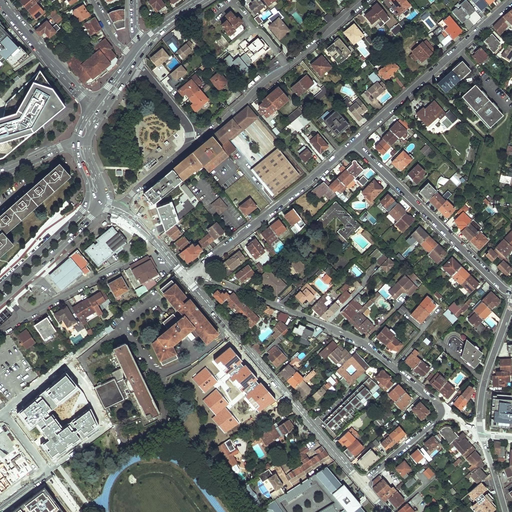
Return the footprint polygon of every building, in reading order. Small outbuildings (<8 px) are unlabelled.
[(22,0),(20,2),(28,11),(37,4),(36,3),(39,1),(38,0),(22,0)] [(151,0),(148,2),(157,13),(159,12),(161,14),(168,9),(160,0),(151,0)] [(259,0),(253,0),(247,5),(255,15),(265,7),(259,0)] [(411,5),(406,0),(389,0),(390,1),(389,2),(392,6),(391,7),(399,16),(402,13),(406,16),(410,13),(407,9),(411,5)] [(475,10),(466,0),(464,0),(459,4),(461,7),(457,10),(456,8),(452,11),(462,22),(466,19),(464,17),(468,14),(469,15),(475,10)] [(470,0),(481,12),(488,6),(482,0),(470,0)] [(373,8),(365,15),(372,24),(380,17),(383,19),(387,15),(377,3),(372,7),(373,8)] [(28,11),(36,20),(44,13),(37,4),(28,11)] [(73,12),(79,22),(89,16),(83,5),(73,12)] [(117,29),(124,27),(124,9),(120,9),(112,12),(108,14),(117,29)] [(427,9),(419,16),(423,21),(431,14),(427,9)] [(501,34),(511,23),(511,9),(493,26),(501,34)] [(50,15),(58,24),(63,20),(56,10),(50,15)] [(279,38),(288,31),(280,20),(283,17),(278,11),(268,18),(272,24),(269,27),(279,38)] [(239,17),(237,17),(235,19),(230,12),(225,16),(228,19),(221,25),(222,27),(221,27),(221,29),(223,30),(224,29),(229,35),(231,33),(232,34),(234,32),(233,31),(235,30),(234,29),(239,24),(238,23),(241,21),(240,19),(239,17)] [(328,23),(334,18),(329,12),(324,16),(324,18),(328,23)] [(372,24),(365,15),(363,17),(373,28),(383,19),(380,17),(372,24)] [(254,19),(259,25),(263,22),(257,16),(254,19)] [(461,31),(449,16),(439,24),(444,30),(452,39),(461,31)] [(84,25),(85,28),(86,27),(87,29),(84,30),(85,32),(98,24),(95,19),(84,25)] [(399,24),(404,28),(408,25),(404,20),(399,24)] [(47,22),(36,31),(40,36),(41,35),(45,39),(48,36),(50,35),(51,37),(60,29),(57,25),(52,28),(47,22)] [(5,28),(1,23),(0,24),(0,64),(6,59),(8,58),(14,64),(15,65),(22,58),(22,59),(26,55),(27,54),(20,46),(18,48),(15,45),(11,40),(12,38),(4,29),(5,28)] [(353,45),(365,36),(354,23),(343,32),(353,45)] [(399,23),(390,31),(395,36),(404,28),(399,24),(399,23)] [(88,33),(90,36),(101,30),(98,24),(85,32),(85,33),(88,31),(89,33),(88,33)] [(452,39),(444,30),(439,24),(436,26),(439,30),(441,32),(436,37),(444,46),(452,39)] [(507,34),(506,33),(502,37),(505,40),(511,33),(509,31),(507,34)] [(501,43),(492,34),(485,40),(490,46),(489,47),(494,52),(499,47),(498,46),(501,43)] [(276,55),(281,52),(269,36),(265,40),(276,55)] [(339,38),(326,49),(338,63),(351,52),(348,49),(339,38)] [(62,39),(51,49),(53,51),(64,42),(62,39)] [(426,39),(408,54),(414,61),(419,57),(421,60),(435,49),(426,39)] [(118,60),(110,49),(111,48),(105,41),(101,44),(97,40),(95,42),(93,40),(91,42),(99,52),(94,56),(93,55),(88,60),(88,61),(83,65),(75,55),(67,61),(84,82),(92,76),(93,77),(97,74),(105,67),(108,71),(116,65),(118,60)] [(189,40),(177,51),(182,58),(192,50),(192,44),(189,40)] [(377,51),(380,48),(373,41),(370,44),(377,51)] [(511,45),(510,45),(502,56),(510,60),(511,56),(511,45)] [(489,57),(481,48),(473,55),(481,64),(489,57)] [(161,49),(151,59),(158,66),(168,57),(161,49)] [(313,58),(315,61),(322,56),(320,53),(313,58)] [(361,64),(364,61),(359,55),(355,58),(361,64)] [(315,61),(311,65),(321,76),(331,67),(322,56),(315,61)] [(8,58),(6,59),(12,66),(14,64),(8,58)] [(379,71),(387,81),(391,78),(393,78),(397,75),(394,72),(399,68),(392,60),(390,61),(389,60),(386,60),(384,61),(382,60),(382,63),(380,65),(383,68),(379,71)] [(470,70),(462,61),(452,70),(460,79),(470,70)] [(105,67),(97,74),(100,78),(108,71),(105,67)] [(452,70),(438,83),(446,92),(460,79),(452,70)] [(61,108),(40,71),(6,103),(3,117),(0,118),(0,158),(3,158),(61,108)] [(385,85),(374,71),(368,77),(374,84),(361,95),(368,104),(385,91),(383,88),(385,85)] [(218,72),(210,79),(219,90),(224,86),(222,85),(227,82),(218,72)] [(186,84),(191,80),(191,81),(197,76),(195,74),(185,82),(186,84)] [(312,81),(307,75),(299,82),(306,89),(308,92),(309,91),(308,88),(310,86),(312,89),(318,84),(314,80),(312,81)] [(161,82),(163,85),(170,79),(167,76),(161,82)] [(185,93),(189,99),(199,90),(197,88),(203,83),(197,76),(191,81),(191,80),(186,84),(178,90),(182,95),(185,93)] [(292,88),(299,96),(305,91),(306,89),(299,82),(292,88)] [(475,85),(461,97),(490,127),(502,115),(496,109),(494,107),(495,106),(497,105),(496,103),(495,103),(494,104),(493,105),(491,103),(486,97),(484,95),(485,94),(486,93),(485,91),(484,92),(482,93),(480,91),(475,85)] [(321,88),(323,91),(313,98),(316,102),(329,91),(324,86),(321,88)] [(289,99),(279,87),(267,97),(277,108),(278,109),(289,99)] [(195,110),(208,100),(199,90),(189,99),(193,103),(191,105),(195,110)] [(269,116),(269,114),(277,108),(267,97),(263,101),(264,102),(260,105),(260,107),(260,108),(267,116),(269,116)] [(349,110),(350,110),(357,119),(361,116),(359,114),(363,111),(364,112),(368,109),(359,98),(355,102),(355,103),(354,104),(351,101),(347,97),(339,104),(345,110),(349,107),(350,108),(349,108),(349,109),(349,110)] [(426,105),(417,114),(428,125),(444,110),(435,101),(428,107),(426,105)] [(243,129),(257,117),(247,106),(234,117),(236,119),(234,121),(240,129),(242,127),(243,129)] [(299,117),(304,113),(299,107),(286,119),(290,124),(295,120),(299,117)] [(331,131),(336,135),(349,123),(345,119),(344,119),(335,110),(330,115),(327,112),(321,117),(328,125),(332,130),(331,131)] [(299,117),(305,124),(310,120),(304,113),(299,117)] [(299,117),(295,120),(302,127),(305,124),(299,117)] [(409,126),(401,118),(398,121),(406,129),(409,126)] [(302,127),(295,120),(290,124),(295,129),(297,131),(302,127)] [(234,121),(233,121),(229,125),(235,132),(234,133),(236,135),(243,129),(242,127),(240,129),(234,121)] [(406,129),(398,121),(390,129),(398,137),(399,137),(406,129)] [(288,128),(292,132),(295,129),(290,124),(286,128),(287,129),(288,128)] [(230,136),(235,132),(229,125),(225,128),(224,126),(220,130),(221,131),(213,137),(228,155),(235,149),(226,138),(229,136),(230,136)] [(383,139),(390,145),(398,137),(390,129),(383,138),(383,139)] [(317,134),(310,140),(320,152),(327,146),(317,134)] [(192,152),(194,154),(203,165),(209,172),(229,156),(228,155),(213,137),(212,136),(192,152)] [(376,147),(383,154),(390,145),(383,139),(376,147)] [(304,146),(298,151),(300,154),(299,155),(305,162),(312,155),(304,146)] [(300,174),(278,147),(251,169),(272,196),(300,174)] [(426,155),(432,149),(429,147),(424,153),(426,155)] [(196,171),(203,165),(194,154),(193,155),(174,170),(183,180),(186,177),(190,173),(189,171),(190,170),(191,173),(195,169),(196,171)] [(400,154),(392,162),(396,166),(397,164),(402,168),(408,162),(405,158),(400,154)] [(353,163),(347,168),(355,177),(364,169),(356,161),(356,160),(354,159),(352,161),(353,163)] [(425,171),(418,164),(414,167),(421,174),(425,171)] [(0,229),(2,233),(4,234),(69,177),(59,165),(55,168),(50,172),(37,184),(19,199),(4,213),(0,216),(0,229)] [(339,168),(343,172),(337,178),(344,184),(349,189),(358,180),(355,177),(347,168),(343,165),(339,168)] [(414,167),(407,175),(416,184),(423,176),(421,174),(414,167)] [(172,169),(144,194),(153,205),(182,180),(174,171),(172,169)] [(366,175),(369,178),(374,173),(371,170),(366,175)] [(501,173),(499,180),(509,182),(511,176),(507,175),(503,174),(501,173)] [(358,180),(363,185),(368,180),(363,175),(358,180)] [(440,179),(438,183),(444,185),(449,179),(443,176),(442,179),(440,179)] [(336,188),(338,190),(344,184),(337,178),(331,184),(329,186),(333,191),(336,188)] [(382,189),(374,180),(362,192),(366,196),(371,201),(372,199),(382,189)] [(324,192),(331,199),(336,194),(333,191),(329,186),(323,181),(308,194),(310,196),(315,191),(320,196),(324,192)] [(429,181),(420,190),(429,199),(437,191),(438,190),(429,181)] [(178,186),(192,202),(196,198),(183,182),(178,186)] [(437,191),(429,199),(436,206),(438,205),(439,206),(446,200),(437,191)] [(385,206),(384,207),(388,211),(397,203),(387,194),(380,201),(385,206)] [(375,202),(372,199),(371,201),(366,196),(365,197),(368,201),(368,202),(371,206),(375,202)] [(212,204),(219,213),(227,207),(220,198),(212,204)] [(257,206),(250,198),(240,206),(246,214),(257,206)] [(456,208),(446,199),(446,200),(439,206),(438,208),(447,217),(456,208)] [(335,201),(316,220),(322,226),(336,212),(349,225),(341,234),(347,240),(355,232),(360,225),(335,201)] [(165,232),(179,221),(172,202),(157,208),(165,232)] [(405,211),(397,203),(388,211),(397,220),(405,211)] [(460,215),(454,221),(458,225),(457,226),(462,231),(472,220),(465,213),(469,209),(465,204),(457,213),(460,215)] [(285,217),(291,225),(300,218),(293,208),(288,212),(289,213),(285,217)] [(403,231),(413,219),(405,211),(397,220),(394,223),(403,231)] [(336,212),(322,226),(324,228),(336,217),(344,225),(338,231),(341,234),(349,225),(336,212)] [(359,217),(361,221),(368,216),(366,212),(359,217)] [(371,214),(367,218),(373,225),(377,222),(371,214)] [(462,231),(461,232),(470,241),(480,231),(482,228),(473,219),(472,220),(462,231)] [(286,229),(279,220),(275,222),(276,223),(271,228),(277,236),(282,232),(286,229)] [(207,230),(210,232),(207,234),(213,241),(224,232),(216,223),(207,230)] [(175,225),(166,232),(173,240),(184,231),(180,227),(178,229),(175,225)] [(92,245),(84,252),(98,267),(106,260),(105,258),(108,255),(109,257),(125,244),(124,242),(116,233),(110,227),(97,239),(95,241),(97,244),(94,246),(92,245)] [(420,243),(428,235),(419,227),(411,234),(420,243)] [(261,233),(272,247),(280,240),(277,236),(271,228),(266,232),(265,230),(261,233)] [(374,244),(368,237),(370,235),(366,231),(362,235),(373,245),(374,244)] [(479,251),(490,240),(480,231),(470,241),(479,251)] [(116,233),(124,242),(126,240),(118,232),(116,233)] [(0,254),(12,244),(4,234),(2,233),(0,234),(0,254)] [(207,234),(198,242),(204,248),(213,241),(207,234)] [(376,242),(370,235),(368,237),(374,244),(376,242)] [(428,235),(420,243),(429,252),(437,244),(428,235)] [(178,247),(179,246),(182,251),(192,243),(189,239),(188,240),(184,236),(175,243),(178,247)] [(264,252),(254,238),(250,242),(251,243),(247,247),(256,258),(264,252)] [(511,252),(510,251),(511,248),(511,246),(504,239),(496,248),(506,257),(511,252)] [(197,244),(195,246),(192,243),(182,251),(181,253),(188,261),(202,250),(197,244)] [(438,262),(446,253),(437,244),(429,252),(428,253),(438,262)] [(506,257),(496,248),(493,250),(490,248),(488,250),(489,251),(486,254),(493,260),(498,255),(503,260),(498,265),(507,274),(511,269),(511,268),(503,260),(506,257)] [(77,250),(68,257),(69,258),(82,274),(84,276),(90,272),(85,266),(88,264),(77,250)] [(239,251),(220,266),(229,276),(233,272),(231,270),(245,258),(239,251)] [(382,253),(375,260),(381,266),(382,265),(387,270),(394,263),(388,257),(388,258),(382,253)] [(288,254),(281,261),(289,268),(290,267),(291,268),(290,269),(294,273),(301,267),(302,268),(305,265),(298,259),(296,262),(288,254)] [(159,273),(158,273),(153,265),(154,265),(148,255),(134,263),(134,265),(133,266),(142,282),(152,276),(154,279),(160,276),(159,273)] [(498,255),(493,260),(498,265),(503,260),(498,255)] [(452,257),(443,266),(453,275),(461,266),(452,257)] [(82,274),(69,258),(48,276),(61,291),(82,274)] [(405,264),(411,270),(414,268),(404,259),(402,261),(405,264)] [(249,265),(235,275),(238,279),(239,277),(242,281),(254,273),(249,265)] [(461,266),(453,275),(462,284),(469,276),(466,273),(467,272),(461,266)] [(301,267),(294,273),(296,275),(302,268),(301,267)] [(334,272),(328,267),(324,272),(326,273),(330,277),(334,272)] [(267,270),(261,277),(271,287),(270,288),(277,295),(287,285),(280,278),(279,280),(276,277),(271,272),(270,273),(267,270)] [(417,276),(412,271),(406,277),(405,276),(394,286),(396,287),(392,291),(397,297),(402,291),(405,292),(410,297),(418,288),(412,282),(417,276)] [(321,278),(327,283),(332,278),(330,277),(326,273),(321,278)] [(471,292),(479,283),(470,275),(469,276),(462,284),(471,292)] [(121,277),(108,283),(116,296),(128,289),(121,277)] [(271,287),(261,277),(259,279),(270,289),(270,288),(271,287)] [(177,354),(172,346),(194,328),(206,344),(219,333),(190,298),(184,303),(182,300),(187,296),(175,282),(174,283),(171,280),(160,289),(178,312),(179,312),(182,316),(178,320),(173,314),(162,322),(167,328),(150,343),(162,365),(177,357),(176,354),(177,354)] [(347,282),(340,288),(344,293),(347,289),(351,286),(347,282)] [(305,299),(306,298),(310,301),(314,296),(313,295),(316,292),(310,287),(307,283),(296,294),(297,295),(296,296),(302,302),(305,299)] [(143,285),(135,289),(139,296),(146,290),(143,285)] [(339,297),(344,302),(352,294),(347,289),(344,293),(339,297)] [(109,299),(103,290),(93,296),(98,305),(109,299)] [(217,291),(213,295),(222,303),(224,301),(229,296),(226,292),(224,294),(221,292),(218,290),(217,291)] [(250,308),(233,292),(229,296),(224,301),(241,317),(250,308)] [(350,320),(363,307),(357,301),(362,296),(359,293),(348,305),(341,312),(350,320)] [(499,301),(490,293),(482,301),(483,302),(490,309),(494,304),(496,306),(498,304),(499,303),(499,301)] [(327,300),(325,298),(327,295),(326,294),(312,308),(321,316),(329,308),(324,303),(327,300)] [(98,305),(93,296),(88,299),(96,311),(98,315),(102,313),(98,305)] [(420,323),(436,305),(433,303),(434,301),(428,296),(411,314),(420,323)] [(365,319),(360,314),(373,301),(371,298),(363,307),(350,320),(364,334),(374,323),(367,316),(365,319)] [(96,311),(88,299),(73,308),(80,320),(84,318),(96,311)] [(454,302),(460,309),(463,306),(456,300),(454,302)] [(481,300),(473,309),(474,311),(483,302),(482,301),(481,300)] [(448,308),(455,314),(457,312),(460,309),(454,302),(448,308)] [(483,302),(474,311),(483,319),(491,310),(490,309),(483,302)] [(468,305),(466,303),(463,306),(460,309),(463,311),(464,312),(470,306),(468,305)] [(261,309),(268,312),(270,306),(264,304),(261,309)] [(408,310),(403,305),(398,310),(403,315),(408,310)] [(67,306),(54,314),(59,322),(62,320),(62,319),(68,327),(77,322),(67,306)] [(327,320),(336,311),(334,308),(331,306),(329,308),(321,316),(327,320)] [(155,310),(159,315),(163,312),(158,307),(155,310)] [(251,326),(259,317),(250,308),(241,317),(251,326)] [(453,323),(458,318),(448,309),(443,314),(453,323)] [(474,328),(480,334),(486,327),(480,322),(483,319),(474,311),(469,316),(471,318),(469,320),(475,326),(474,328)] [(285,322),(288,315),(280,312),(277,320),(285,322)] [(56,330),(47,317),(42,320),(43,322),(36,327),(45,341),(50,338),(51,340),(54,338),(51,333),(56,330)] [(77,323),(77,322),(68,327),(62,319),(62,320),(69,331),(75,328),(73,325),(77,323)] [(287,328),(282,324),(278,328),(278,329),(282,333),(287,328)] [(295,334),(296,332),(302,334),(305,328),(306,326),(300,324),(299,327),(295,326),(292,332),(295,334)] [(385,327),(377,336),(387,345),(393,337),(395,335),(385,327)] [(311,330),(305,328),(302,334),(301,336),(299,342),(308,345),(310,343),(306,342),(307,339),(309,335),(312,336),(315,330),(311,329),(311,330)] [(416,328),(410,335),(413,337),(419,330),(416,328)] [(18,338),(26,349),(36,342),(28,331),(18,338)] [(281,334),(273,341),(276,345),(284,337),(281,334)] [(397,351),(402,344),(393,337),(387,345),(392,349),(391,350),(393,352),(395,352),(397,351)] [(482,353),(467,339),(465,343),(461,356),(474,367),(480,360),(478,358),(482,353)] [(333,340),(321,352),(326,358),(328,356),(338,346),(333,340)] [(277,348),(278,347),(276,345),(273,341),(266,349),(270,354),(269,355),(278,366),(286,359),(277,348)] [(125,342),(112,348),(121,368),(112,372),(124,399),(128,397),(127,394),(133,391),(147,420),(159,414),(125,342)] [(275,401),(261,383),(258,385),(255,381),(258,379),(245,364),(243,365),(241,363),(243,361),(230,345),(212,360),(258,415),(275,401)] [(258,345),(254,348),(260,354),(263,351),(258,345)] [(341,365),(350,357),(347,353),(348,353),(343,348),(341,350),(338,346),(328,356),(336,364),(337,363),(340,363),(341,365)] [(350,357),(341,365),(339,368),(336,370),(340,374),(346,380),(350,384),(363,372),(371,365),(364,358),(363,359),(361,357),(362,356),(357,350),(350,357)] [(414,350),(405,362),(414,369),(421,360),(416,356),(419,353),(414,350)] [(448,354),(444,351),(436,361),(439,364),(448,354)] [(290,367),(299,359),(297,356),(280,371),(288,379),(295,372),(290,367)] [(511,359),(500,359),(500,369),(500,371),(506,371),(510,370),(511,370),(511,359)] [(423,376),(430,368),(421,360),(414,369),(423,376)] [(218,381),(206,367),(192,378),(205,393),(218,381)] [(383,370),(382,369),(381,370),(380,370),(379,371),(379,372),(375,377),(375,378),(375,379),(380,383),(383,386),(389,380),(391,378),(385,372),(384,371),(384,370),(383,370)] [(311,390),(306,384),(316,374),(313,370),(303,379),(295,387),(304,397),(311,390)] [(434,370),(427,378),(430,381),(432,378),(434,380),(431,383),(439,390),(446,381),(449,379),(447,377),(445,380),(434,370)] [(303,379),(296,371),(295,372),(288,379),(295,387),(303,379)] [(346,380),(340,374),(339,375),(336,371),(333,373),(347,388),(350,385),(346,381),(346,380)] [(493,386),(504,386),(504,381),(507,381),(510,381),(510,375),(506,375),(504,375),(498,375),(493,376),(493,386)] [(312,396),(317,401),(335,384),(335,382),(333,380),(330,376),(329,377),(326,380),(328,382),(325,385),(325,384),(312,396)] [(369,377),(323,421),(332,430),(356,408),(357,409),(363,403),(360,400),(363,397),(366,400),(372,394),(369,391),(377,384),(369,377)] [(64,378),(16,416),(54,462),(100,425),(89,412),(63,433),(45,411),(73,389),(64,378)] [(14,389),(6,379),(0,383),(0,397),(1,399),(14,389)] [(109,406),(124,399),(114,379),(102,385),(101,381),(97,383),(99,386),(96,388),(108,413),(111,411),(109,406)] [(393,384),(389,380),(383,386),(380,383),(378,385),(385,391),(393,384)] [(448,397),(456,388),(446,381),(439,390),(448,397)] [(385,392),(395,402),(405,392),(395,382),(393,384),(385,391),(385,392)] [(475,389),(470,385),(462,394),(468,400),(471,396),(470,394),(475,389)] [(228,403),(216,389),(202,400),(215,415),(228,403)] [(408,401),(411,398),(405,392),(395,402),(394,403),(401,410),(410,402),(408,401)] [(468,400),(462,394),(455,403),(461,409),(469,400),(468,400)] [(511,396),(492,394),(489,427),(511,428),(511,407),(510,407),(511,396)] [(420,401),(415,405),(413,403),(407,408),(410,411),(412,409),(421,418),(427,413),(425,411),(427,409),(420,401)] [(238,421),(226,407),(212,419),(225,433),(238,421)] [(389,409),(373,423),(377,428),(393,413),(389,409)] [(370,413),(367,410),(359,417),(362,420),(370,413)] [(294,428),(289,419),(279,426),(283,431),(285,435),(294,428)] [(395,442),(406,433),(395,420),(392,423),(395,427),(388,433),(390,435),(395,442)] [(266,433),(263,435),(264,436),(279,426),(277,423),(264,431),(266,433)] [(0,494),(35,468),(1,424),(0,425),(0,494)] [(279,434),(283,431),(279,426),(264,436),(263,436),(268,443),(271,441),(271,442),(280,436),(279,434)] [(442,427),(438,431),(439,433),(443,438),(449,444),(451,443),(459,436),(452,428),(451,427),(450,427),(449,427),(448,426),(447,426),(446,426),(445,426),(444,427),(443,427),(442,427)] [(348,431),(341,438),(349,446),(356,439),(348,431)] [(465,438),(466,436),(463,432),(459,436),(451,443),(454,446),(462,455),(472,446),(465,438)] [(358,441),(362,437),(360,435),(356,439),(349,446),(344,451),(351,459),(364,446),(358,441)] [(388,446),(389,447),(395,442),(390,435),(381,443),(386,448),(388,446)] [(430,452),(439,444),(443,448),(444,447),(446,446),(441,440),(437,435),(434,437),(432,435),(423,444),(430,452)] [(237,463),(233,455),(238,452),(236,448),(235,448),(233,445),(229,447),(226,441),(225,442),(218,446),(234,473),(235,473),(237,473),(239,472),(240,469),(236,464),(237,463)] [(375,446),(376,447),(377,447),(373,441),(361,453),(364,456),(359,461),(365,468),(377,456),(371,449),(375,446)] [(500,442),(494,441),(494,454),(497,454),(504,454),(504,446),(500,446),(500,442)] [(305,462),(310,459),(305,452),(309,449),(307,445),(298,451),(305,462)] [(475,450),(476,449),(472,446),(462,455),(471,465),(468,468),(470,472),(482,462),(482,461),(481,459),(482,458),(475,450)] [(432,458),(427,452),(422,447),(419,449),(418,448),(410,455),(416,462),(424,455),(429,461),(432,458)] [(305,462),(286,475),(289,480),(329,453),(325,449),(318,454),(310,459),(305,462)] [(459,458),(453,464),(455,467),(462,460),(459,458)] [(411,468),(404,460),(396,468),(404,478),(409,474),(407,472),(411,468)] [(485,465),(482,462),(470,472),(466,476),(468,478),(471,475),(479,484),(481,483),(487,476),(480,469),(485,465)] [(326,466),(310,477),(312,481),(316,478),(336,502),(333,505),(335,508),(340,504),(352,494),(344,484),(343,485),(326,466)] [(435,474),(429,467),(423,472),(429,479),(435,474)] [(276,473),(273,475),(269,469),(258,475),(262,482),(268,479),(275,491),(270,494),(274,500),(281,496),(284,493),(281,488),(284,486),(276,473)] [(392,485),(391,487),(380,475),(373,481),(373,487),(379,495),(385,502),(388,499),(396,491),(404,484),(403,482),(397,487),(395,489),(392,485)] [(281,496),(283,500),(312,481),(310,477),(284,493),(281,496)] [(413,477),(405,484),(408,488),(416,481),(413,477)] [(257,511),(263,507),(248,482),(241,486),(257,511)] [(479,484),(469,492),(472,496),(475,499),(482,493),(487,489),(481,483),(479,484)] [(62,511),(45,487),(11,511),(62,511)] [(397,508),(404,501),(396,491),(388,499),(397,508)] [(415,503),(422,498),(418,493),(412,499),(415,503)] [(484,496),(482,493),(475,499),(472,496),(471,497),(476,503),(484,496)] [(494,500),(487,493),(484,496),(476,503),(474,506),(477,509),(475,510),(476,511),(495,511),(494,510),(496,508),(491,502),(494,500)] [(335,508),(327,511),(336,511),(342,509),(344,511),(364,511),(359,506),(361,504),(352,494),(340,504),(335,508)] [(267,511),(286,511),(280,502),(283,500),(281,496),(274,500),(264,507),(267,511)] [(400,511),(414,511),(407,503),(399,510),(400,511)]
